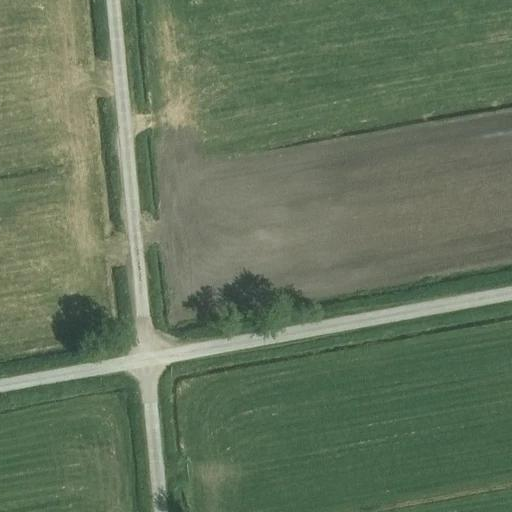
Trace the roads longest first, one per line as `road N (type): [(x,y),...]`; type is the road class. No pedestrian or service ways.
road 1 (unclassified): [(511,293),(147,359)]
road 2 (unclassified): [(147,359),(113,0)]
road 3 (unclassified): [(161,511),(147,359)]
road 4 (unclassified): [(0,386),(147,359)]
